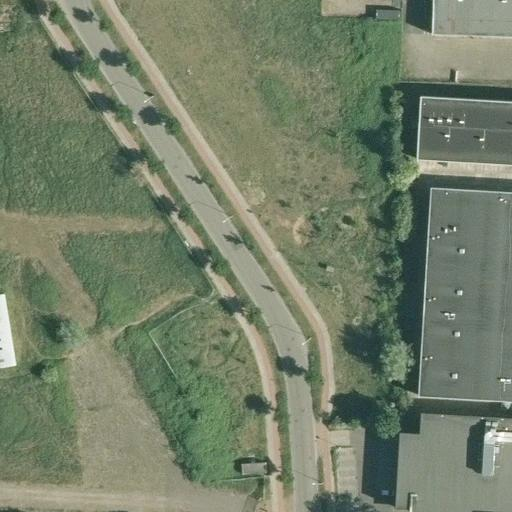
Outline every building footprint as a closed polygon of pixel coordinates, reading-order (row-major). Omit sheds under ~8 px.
[(511,36),(511,0),(434,0),(433,34),(511,36)] [(417,154),(511,156),(511,96),(419,94),(417,154)] [(511,191),(432,187),(427,283),(511,288),(511,191)] [(511,288),(427,283),(420,396),(511,401),(511,288)] [(0,294),(0,367),(14,366),(2,294),(0,294)] [(402,432),(397,508),(417,509),(416,511),(511,511),(511,417),(423,412),(422,433),(402,432)] [(255,463),(251,464),(242,464),(243,474),(267,473),(266,463),(255,463)]
